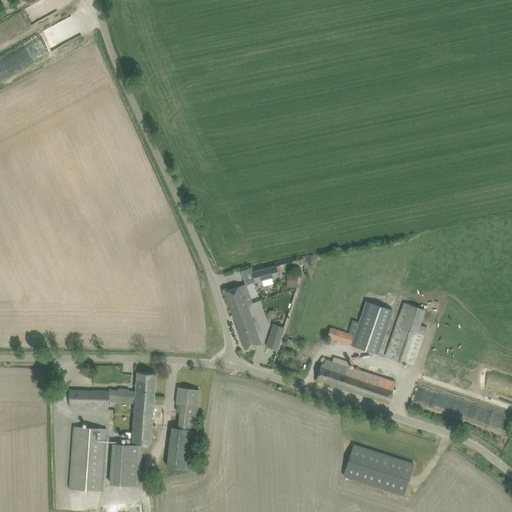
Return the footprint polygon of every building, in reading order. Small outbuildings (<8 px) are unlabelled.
[(75,18),(17,44),(21,54),(27,51),(33,63),(51,54),(47,45),(57,41),(58,45),(82,34),(75,18)] [(253,272),(255,282),(279,276),(276,266),(253,272)] [(225,291),(235,320),(250,314),(247,306),(253,303),(245,283),(225,291)] [(420,325),(426,309),(427,303),(432,305),(433,302),(413,296),(411,304),(404,301),(386,356),(414,365),(424,334),(426,327),(420,325)] [(344,342),(353,345),(379,353),(393,310),(367,302),(360,322),(352,320),(348,333),(330,327),(327,337),(344,342)] [(250,314),(235,320),(245,349),(261,342),(250,314)] [(267,344),(278,347),(284,328),(273,325),(267,344)] [(286,345),(295,348),(298,341),(288,338),(286,345)] [(396,381),(348,366),(350,362),(334,357),(332,360),(326,358),(324,364),(322,363),(316,379),(389,403),(396,381)] [(118,388),(117,402),(135,403),(132,442),(151,443),(156,373),(137,372),(136,392),(129,391),(129,389),(118,388)] [(179,387),(177,404),(181,404),(198,406),(199,390),(179,387)] [(109,406),(109,391),(69,390),(69,405),(109,406)] [(198,406),(181,404),(178,427),(171,427),(167,467),(189,469),(190,460),(196,460),(199,430),(194,429),(198,406)] [(70,488),(103,491),(107,428),(74,426),(70,488)] [(109,484),(139,486),(142,445),(112,443),(109,484)] [(354,444),(344,476),(404,495),(414,464),(354,444)]
